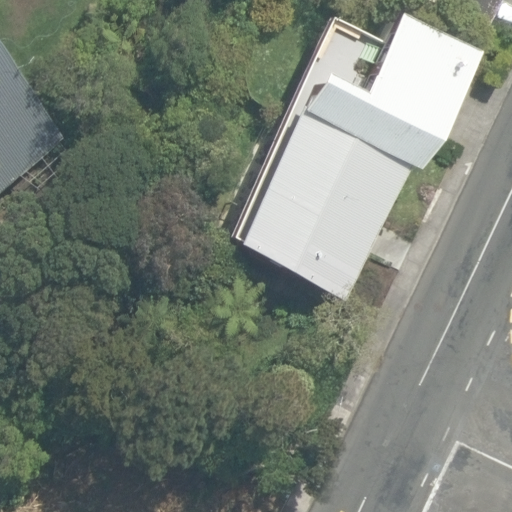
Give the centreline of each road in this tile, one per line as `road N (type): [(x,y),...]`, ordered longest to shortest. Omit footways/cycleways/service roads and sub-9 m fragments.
road 1 (residential): [(399,426),(511,184)]
road 2 (residential): [(399,426),(511,476)]
